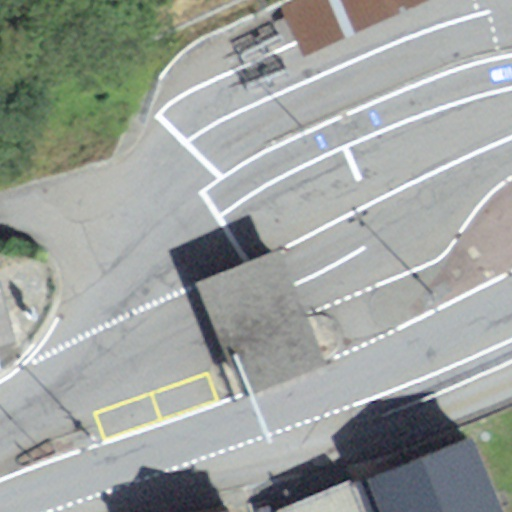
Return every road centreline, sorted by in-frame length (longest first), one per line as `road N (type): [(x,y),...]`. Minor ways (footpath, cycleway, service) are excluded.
road 1 (primary): [(511,174),(296,295),(0,431)]
road 2 (primary): [(0,508),(365,379),(511,307)]
